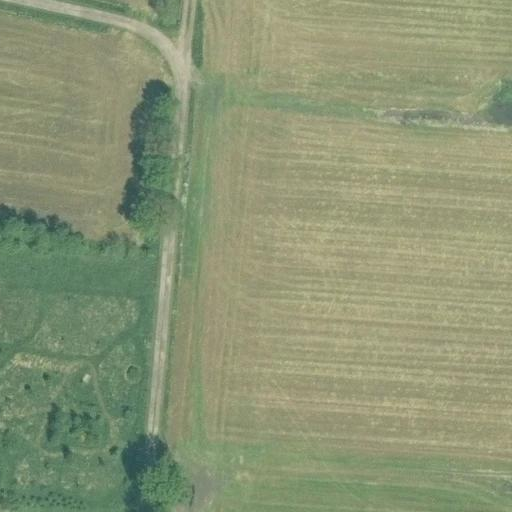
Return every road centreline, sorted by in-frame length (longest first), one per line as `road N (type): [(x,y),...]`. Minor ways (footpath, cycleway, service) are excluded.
road 1 (track): [(147,511),(190,0)]
road 2 (track): [(21,0),(126,22),(152,36),(183,81)]
